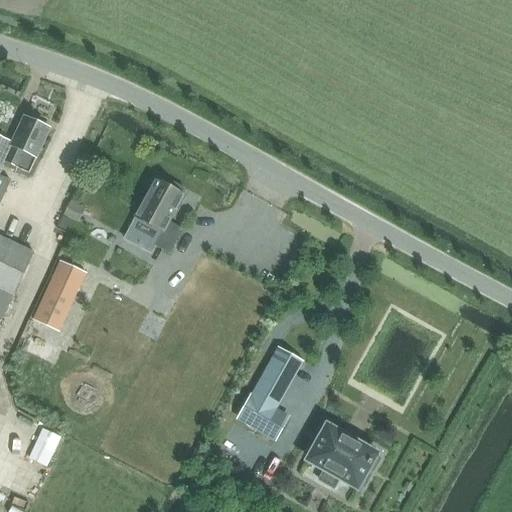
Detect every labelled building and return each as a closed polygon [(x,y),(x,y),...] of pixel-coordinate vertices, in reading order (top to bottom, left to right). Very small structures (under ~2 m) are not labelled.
[(24,120),(2,166),(27,178),(30,177),(37,162),(36,159),(34,158),(47,130),(24,120)] [(0,323),(32,254),(0,239),(0,202),(9,183),(0,179),(0,323)] [(135,219),(123,240),(150,254),(153,247),(168,256),(182,231),(168,223),(183,197),(180,195),(183,190),(167,181),(164,186),(154,181),(134,219),(135,219)] [(70,203),(64,217),(78,224),(85,210),(70,203)] [(276,246),(272,254),(287,262),(291,253),(276,246)] [(60,261),(33,319),(61,332),(88,274),(60,261)] [(150,287),(153,271),(137,268),(134,284),(150,287)] [(57,353),(30,340),(25,352),(52,364),(57,353)] [(292,373),(299,360),(278,348),(271,361),(251,397),(272,408),(292,373)] [(260,426),(279,436),(287,422),(270,412),(272,408),(251,397),(241,415),(260,426)] [(330,429),(327,428),(317,445),(313,442),(306,454),(310,457),(308,461),(357,488),(359,484),(364,487),(371,475),(366,472),(376,455),(373,453),(374,450),(361,443),(360,446),(356,444),(358,440),(357,440),(355,443),(347,439),(350,435),(348,435),(346,438),(342,436),(344,433),(332,426),(330,429)] [(47,429),(40,444),(52,450),(60,435),(47,429)]
